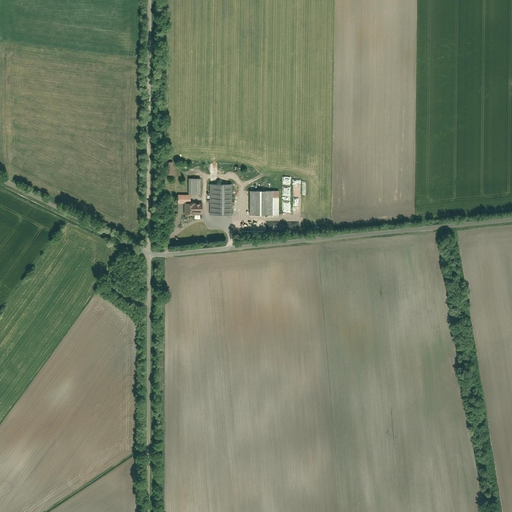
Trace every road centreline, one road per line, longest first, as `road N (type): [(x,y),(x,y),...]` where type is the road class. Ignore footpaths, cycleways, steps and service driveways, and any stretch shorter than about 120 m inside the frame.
road 1 (unclassified): [(148,254),(144,511)]
road 2 (residential): [(148,238),(149,0)]
road 3 (unclassified): [(0,177),(148,254)]
